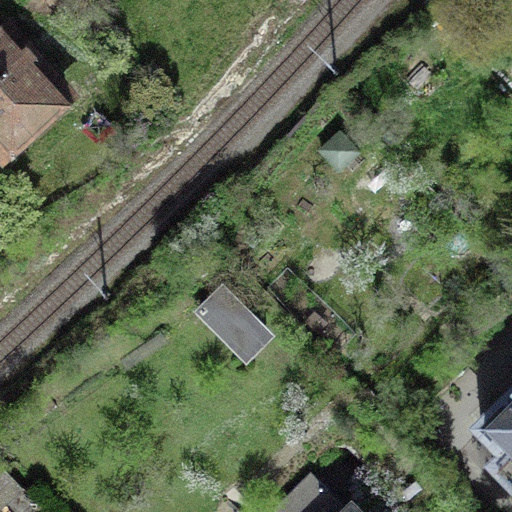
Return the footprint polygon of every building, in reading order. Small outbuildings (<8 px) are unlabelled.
[(0,149),(1,151),(66,92),(8,29),(0,36),(0,149)] [(221,288),(199,310),(244,355),(266,333),(221,288)] [(511,393),(480,425),(505,449),(491,462),(511,482),(511,393)] [(0,498),(17,482),(0,464),(0,498)] [(282,506),(287,511),(341,511),(310,480),(282,506)]
